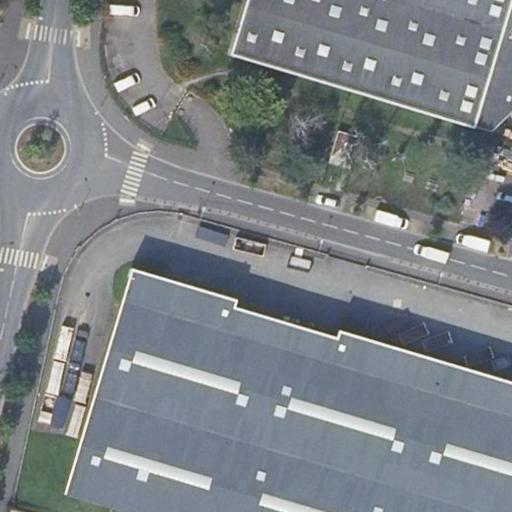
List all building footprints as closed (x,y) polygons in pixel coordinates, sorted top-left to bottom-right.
[(386,0),(242,0),(226,58),(358,98),(386,0)] [(470,133),(471,130),(510,0),(386,0),(358,98),(470,133)] [(511,100),(511,0),(510,0),(471,130),(483,133),(511,100)] [(325,163),(348,170),(357,138),(335,132),(325,163)] [(58,493),(123,511),(227,511),(283,323),(121,275),(58,493)] [(227,511),(412,511),(454,373),(283,323),(227,511)] [(511,511),(511,390),(454,373),(412,511),(511,511)]
